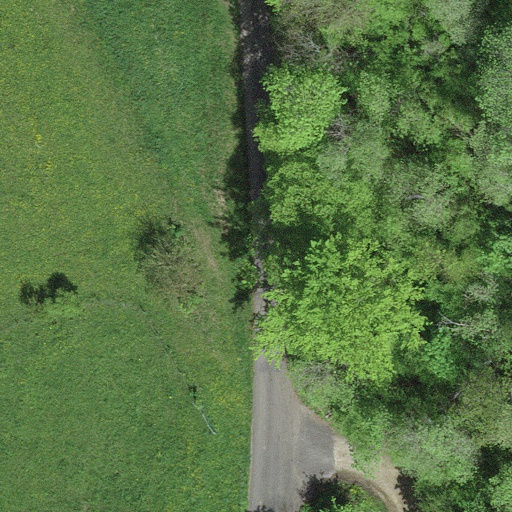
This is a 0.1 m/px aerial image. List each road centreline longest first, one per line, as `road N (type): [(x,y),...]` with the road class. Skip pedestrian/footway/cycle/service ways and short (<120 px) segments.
road 1 (unclassified): [(252,0),(280,453),(269,511)]
road 2 (track): [(280,453),(351,455),(402,511)]
